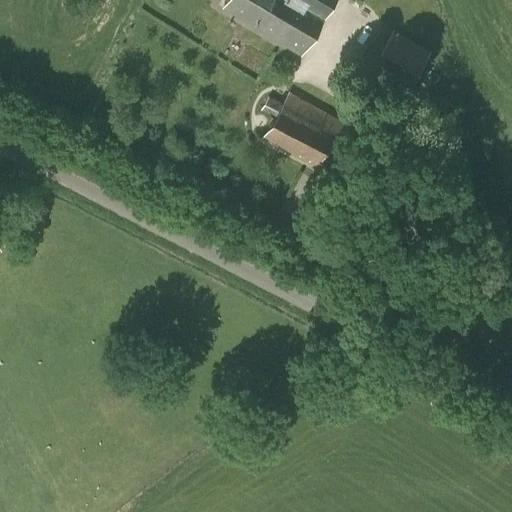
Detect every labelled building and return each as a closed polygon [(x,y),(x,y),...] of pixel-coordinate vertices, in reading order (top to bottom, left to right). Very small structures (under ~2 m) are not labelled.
[(220,0),(220,1),(282,40),(291,26),(250,0),(220,0)] [(250,0),(291,26),(282,40),(301,52),(331,0),(250,0)] [(362,77),(384,92),(395,74),(387,68),(399,50),(386,41),(362,77)] [(395,74),(384,92),(397,100),(421,64),(399,50),(387,68),(395,74)] [(289,89),(282,102),(281,102),(306,116),(302,121),(313,127),(316,122),(319,123),(326,111),(289,89)] [(260,138),(276,147),(285,132),(292,136),(301,121),(302,121),(306,116),(281,102),(282,102),(267,93),(258,108),(273,116),(260,138)] [(326,135),(316,153),(337,165),(356,127),(326,111),(319,123),(316,122),(313,127),(326,135)] [(310,164),(316,153),(326,135),(313,127),(302,121),(301,121),(292,136),(285,132),(276,147),(310,164)] [(316,153),(310,164),(331,175),(337,165),(316,153)]
